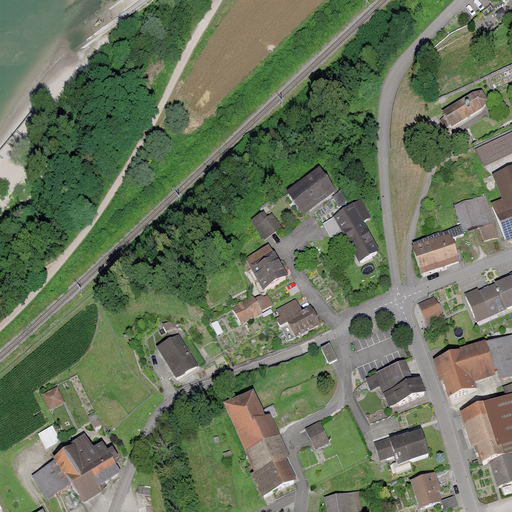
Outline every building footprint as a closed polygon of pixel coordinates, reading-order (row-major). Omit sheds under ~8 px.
[(474,100),(444,118),(451,130),(481,112),(486,106),(481,99),(474,100)] [(511,158),(511,133),(474,151),(484,172),(511,158)] [(502,206),(492,210),(508,247),(511,245),(511,172),(492,180),(502,206)] [(321,175),(289,198),(304,217),(336,194),(321,175)] [(341,194),(333,198),(339,209),(347,205),(341,194)] [(479,228),(495,223),(492,211),(487,198),(455,209),(463,234),(479,228)] [(361,205),(334,220),(360,266),(379,256),(361,225),(370,220),(361,205)] [(265,215),(252,223),(265,242),(282,230),(273,215),(267,219),(265,215)] [(484,245),(500,240),(495,223),(479,228),(484,245)] [(450,240),(414,252),(423,280),(459,268),(450,240)] [(268,250),(246,263),(264,296),(288,283),(280,268),(275,259),(273,260),(268,250)] [(478,292),(465,298),(478,326),(511,310),(511,277),(511,278),(511,280),(505,283),(479,295),(478,292)] [(263,297),(255,302),(262,314),(273,307),(268,297),(265,299),(263,297)] [(253,298),(232,311),(242,329),(263,316),(262,314),(255,302),(253,298)] [(434,299),(419,306),(429,329),(444,322),(441,315),(445,313),(441,304),(437,306),(434,299)] [(296,341),(321,328),(311,310),(303,315),(297,303),(277,313),(281,321),(278,323),(281,329),(283,329),(289,341),(295,339),(296,341)] [(163,329),(167,335),(173,331),(178,331),(174,325),(170,324),(163,329)] [(179,338),(157,353),(177,383),(199,368),(188,352),(179,338)] [(461,356),(433,365),(440,387),(443,386),(449,403),(477,394),(475,386),(497,379),(499,385),(511,380),(511,338),(486,347),(486,346),(460,354),(461,356)] [(330,346),(321,350),(329,366),(338,361),(330,346)] [(412,403),(426,396),(420,382),(414,385),(405,364),(375,377),(376,379),(380,389),(390,412),(412,403)] [(380,389),(376,379),(366,384),(371,393),(380,389)] [(507,402),(460,418),(472,453),(476,452),(482,469),(491,466),(504,462),(501,452),(511,448),(511,385),(503,389),(507,402)] [(57,390),(43,398),(50,412),(64,405),(57,390)] [(254,397),(224,412),(245,458),(281,439),(270,418),(265,421),(263,416),(254,397)] [(319,428),(306,433),(314,451),(327,445),(319,428)] [(407,440),(391,445),(395,459),(399,469),(428,459),(420,436),(407,440)] [(281,439),(245,458),(255,477),(251,479),(262,502),(297,485),(286,463),(291,461),(281,439)] [(74,452),(54,465),(69,488),(83,508),(104,495),(102,491),(122,478),(114,467),(120,463),(117,459),(112,452),(108,455),(103,448),(94,453),(86,440),(72,449),(74,452)] [(381,463),(395,459),(391,445),(390,442),(376,447),(381,463)] [(511,459),(511,448),(501,452),(504,462),(511,459)] [(511,459),(504,462),(491,466),(499,491),(511,487),(511,459)] [(47,502),(69,488),(54,465),(32,479),(47,502)] [(435,477),(411,486),(420,511),(423,511),(441,505),(438,495),(441,494),(435,477)] [(324,502),(325,511),(362,511),(360,495),(324,502)] [(455,499),(442,503),(444,511),(446,511),(458,508),(455,499)]
